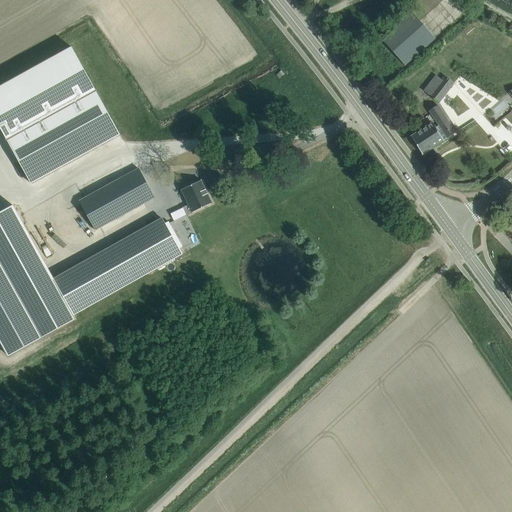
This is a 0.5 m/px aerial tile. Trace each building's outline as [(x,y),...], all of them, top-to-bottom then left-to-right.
[(405,65),(435,38),(411,12),(381,39),(405,65)] [(70,46),(0,84),(0,129),(30,183),(119,134),(70,46)] [(439,64),(448,55),(442,47),(432,57),(439,64)] [(511,59),(505,51),(497,57),(463,86),(476,103),(482,111),(511,87),(511,59)] [(438,103),(454,83),(445,76),(429,96),(438,103)] [(455,133),(450,124),(437,106),(429,111),(438,126),(435,128),(432,123),(419,131),(411,136),(422,155),(444,141),(444,140),(455,133)] [(488,138),(496,132),(488,121),(489,121),(482,113),(477,117),(483,125),(480,128),(488,138)] [(137,168),(78,201),(94,230),(154,198),(137,168)] [(186,215),(211,203),(201,180),(180,190),(187,205),(183,207),(186,215)] [(12,207),(0,213),(0,342),(3,349),(8,357),(41,338),(50,333),(76,319),(73,315),(53,280),(53,278),(21,222),(12,207)] [(123,228),(142,219),(139,213),(120,222),(123,228)] [(110,247),(53,278),(53,280),(73,315),(181,254),(178,249),(182,247),(168,222),(164,224),(161,218),(110,247)]
